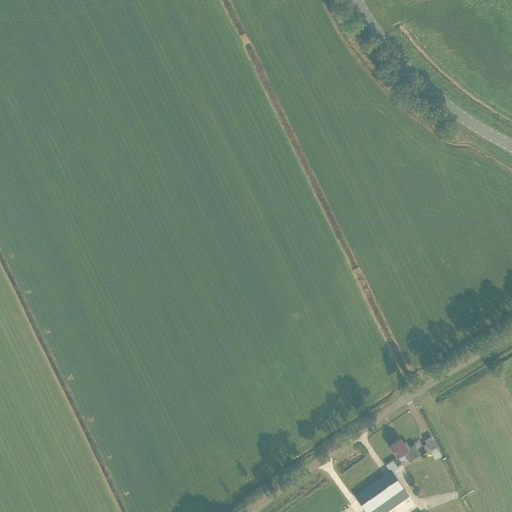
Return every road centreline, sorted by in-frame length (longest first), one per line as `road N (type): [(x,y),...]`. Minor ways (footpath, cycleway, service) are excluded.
road 1 (unclassified): [(253,511),(399,403),(511,333)]
road 2 (tertiary): [(511,147),(411,74),(356,0)]
